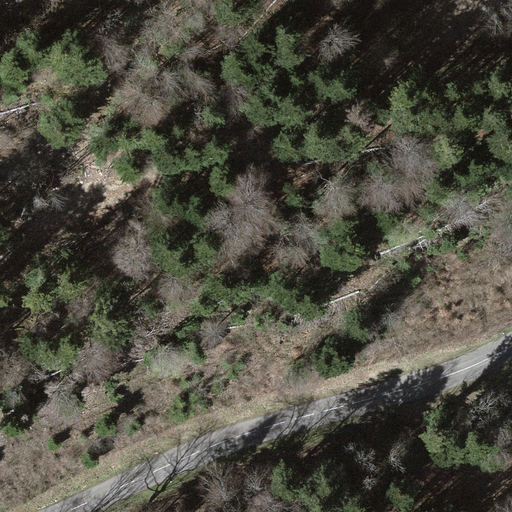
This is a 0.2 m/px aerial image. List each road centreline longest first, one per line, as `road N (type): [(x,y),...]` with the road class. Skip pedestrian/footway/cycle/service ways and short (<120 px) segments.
road 1 (track): [(500,0),(391,71),(60,227)]
road 2 (tertiary): [(63,511),(237,436),(429,381),(511,345)]
